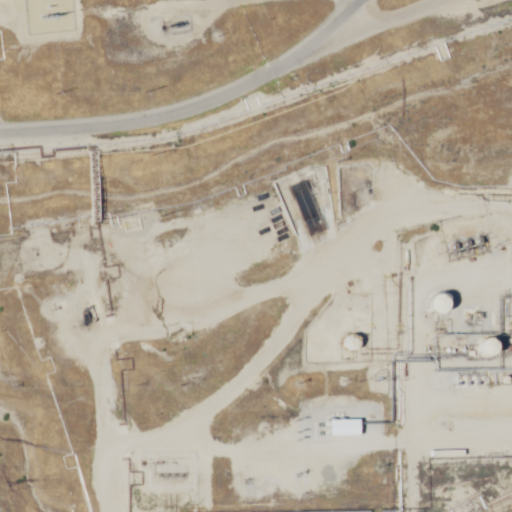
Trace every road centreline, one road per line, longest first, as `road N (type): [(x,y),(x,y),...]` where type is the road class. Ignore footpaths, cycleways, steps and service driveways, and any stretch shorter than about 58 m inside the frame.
road 1 (track): [(511,429),(427,428),(196,465),(101,497),(92,511)]
road 2 (tertiary): [(0,147),(117,129),(232,92),(324,36),(358,0)]
road 3 (track): [(347,12),(0,33)]
road 4 (track): [(165,476),(127,397),(107,319),(38,242),(0,257)]
road 5 (track): [(316,41),(337,60),(460,20),(511,14)]
road 6 (track): [(0,361),(86,415),(127,397)]
